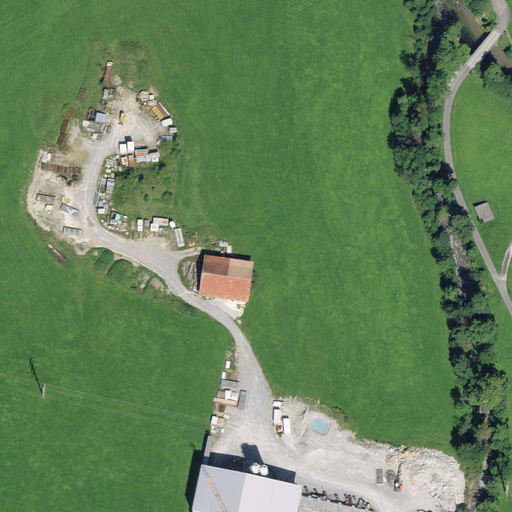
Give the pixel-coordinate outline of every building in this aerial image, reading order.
[(488,203),(474,209),(481,225),(495,219),(488,203)] [(204,260),(199,297),(248,303),(253,266),(204,260)] [(298,511),(303,490),(202,470),(193,511),(298,511)] [(252,478),(253,479),(255,479),(256,479),(258,479),(259,478),(259,476),(260,475),(259,473),(259,472),(257,471),(256,470),(254,470),(253,471),(252,472),(251,473),(251,474),(251,476),(251,477),(252,478)] [(261,480),(263,481),(264,481),(266,481),(267,480),(268,479),(269,478),(269,477),(269,475),(268,474),(267,473),(265,472),(264,472),(262,473),(261,474),(260,475),(260,476),(260,478),(260,479),(261,480)]
